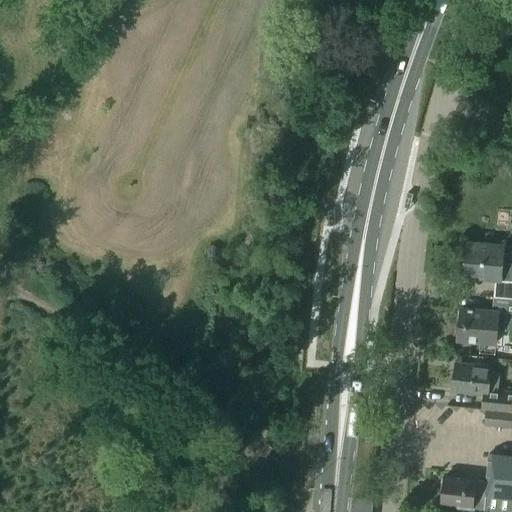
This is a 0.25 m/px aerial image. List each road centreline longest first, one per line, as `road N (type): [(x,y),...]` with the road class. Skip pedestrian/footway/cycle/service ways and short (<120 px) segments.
road 1 (unclassified): [(385,511),(396,334),(441,92)]
road 2 (primary): [(352,325),(395,99),(434,0)]
road 3 (primary): [(352,325),(336,368),(324,511)]
road 4 (primary): [(342,511),(357,369),(352,325)]
